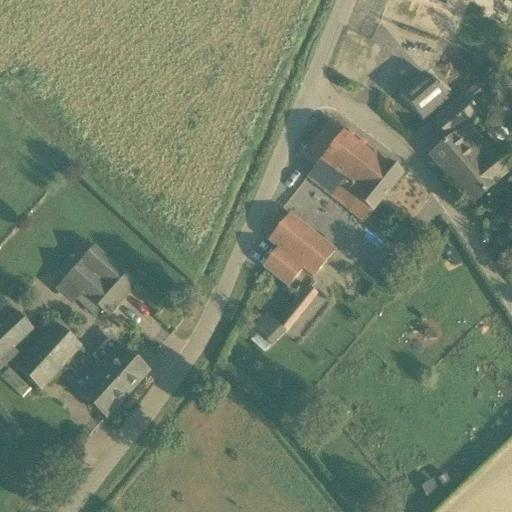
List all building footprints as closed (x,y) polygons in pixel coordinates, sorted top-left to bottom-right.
[(445,100),(423,73),(398,94),(421,121),(445,100)] [(490,91),(481,80),(432,122),(446,138),(476,112),(472,107),(490,91)] [(315,168),(306,179),(362,224),(372,213),(402,176),(367,149),(344,131),(343,133),(329,122),(301,157),(315,168)] [(471,206),(511,173),(495,154),(480,167),(455,136),(430,157),(471,206)] [(277,250),(264,265),(261,269),(287,291),(302,273),(311,280),(333,256),(289,216),(268,243),(277,250)] [(136,288),(94,248),(64,282),(107,321),(136,288)] [(252,331),(269,348),(284,334),(285,335),(317,296),(308,289),(277,327),(267,317),(252,331)] [(0,327),(0,362),(32,333),(14,315),(0,327)] [(47,387),(81,350),(54,326),(21,363),(47,387)] [(148,373),(110,339),(68,386),(105,420),(148,373)] [(450,484),(444,476),(437,482),(443,489),(450,484)]
